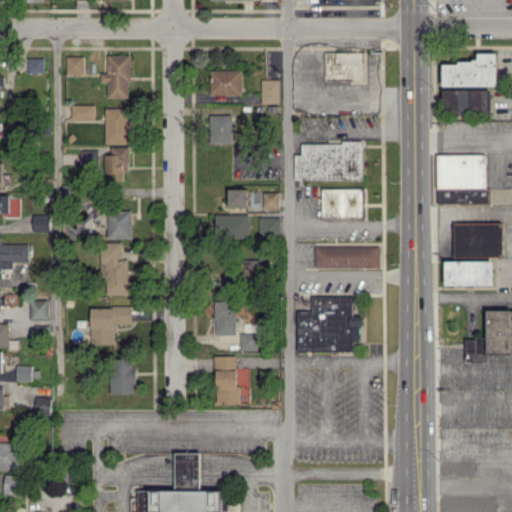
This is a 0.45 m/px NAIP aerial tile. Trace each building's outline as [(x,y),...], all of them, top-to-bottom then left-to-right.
[(323,81),(365,81),(365,50),(323,50),(323,81)] [(443,86),(497,85),(497,52),(477,52),(477,61),(442,62),(443,86)] [(129,55),(107,55),(107,72),(101,72),(101,82),(108,81),(108,97),(130,97),(129,55)] [(67,74),(84,73),(84,56),(66,56),(67,74)] [(28,72),(44,72),(44,57),(28,58),(28,72)] [(242,70),(210,69),(210,94),(241,95),(242,70)] [(279,78),(261,79),(261,103),(280,103),(279,78)] [(491,88),(443,89),(444,113),(492,112),(491,88)] [(95,119),(95,104),(71,104),(71,119),(95,119)] [(106,143),(130,142),(129,107),(105,107),(106,143)] [(233,142),(233,114),(210,114),(210,143),(233,142)] [(301,142),(301,154),(294,154),(294,179),(362,180),(363,142),(301,142)] [(129,147),(111,147),(111,154),(105,154),(105,180),(124,180),(123,171),(129,171),(129,147)] [(98,149),(81,150),(81,167),(98,166),(98,149)] [(247,189),(229,188),(228,207),(247,207),(247,189)] [(321,217),(362,217),(362,188),(322,188),(321,217)] [(263,207),(279,208),(279,192),(263,191),(263,207)] [(9,195),(0,194),(0,212),(9,213),(9,195)] [(108,238),(131,238),(131,210),(107,210),(108,238)] [(215,214),(215,234),(249,234),(249,213),(215,214)] [(33,231),(49,231),(49,214),(33,215),(33,231)] [(259,216),(259,233),(279,233),(279,216),(259,216)] [(454,223),(454,256),(502,256),(502,222),(454,223)] [(28,243),(0,242),(0,270),(2,271),(2,274),(13,274),(13,262),(28,262),(28,243)] [(100,242),(101,280),(106,279),(107,294),(129,294),(129,259),(122,259),(122,242),(100,242)] [(380,246),(315,245),(315,267),(380,268),(380,246)] [(493,284),(493,260),(445,261),(445,285),(493,284)] [(353,294),(311,294),(311,310),(297,310),(297,350),(350,351),(350,340),(360,340),(361,314),(353,314),(353,294)] [(47,299),(30,300),(30,319),(48,318),(47,299)] [(236,334),(236,302),(215,301),(215,334),(236,334)] [(90,343),(115,344),(115,323),(131,324),(132,306),(91,306),(90,343)] [(465,361),(486,361),(486,352),(511,352),(511,318),(511,319),(511,310),(487,310),(487,337),(465,337),(465,361)] [(0,345),(9,345),(9,323),(0,322),(0,345)] [(240,350),(257,350),(257,333),(240,333),(240,350)] [(237,355),(215,355),(216,403),(238,403),(237,355)] [(111,393),(136,393),(135,359),(111,359),(111,393)] [(31,365),(16,364),(16,380),(31,380),(31,365)] [(50,413),(50,397),(35,396),(35,412),(50,413)] [(0,468),(16,469),(17,442),(0,441),(0,468)] [(175,487),(200,487),(201,452),(175,452),(175,487)] [(18,494),(19,475),(5,474),(4,493),(18,494)] [(132,496),(131,511),(149,511),(149,490),(138,490),(138,496),(132,496)] [(149,511),(219,511),(228,511),(228,503),(223,503),(222,490),(150,490),(149,511)]
